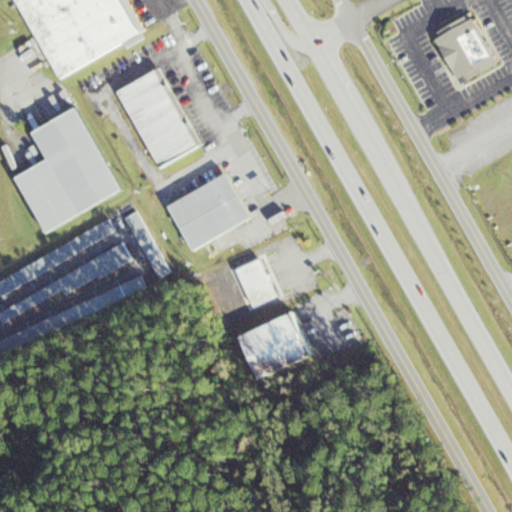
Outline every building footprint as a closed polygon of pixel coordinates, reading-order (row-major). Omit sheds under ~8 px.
[(16,0),(58,80),(145,35),(127,0),(16,0)] [(461,84),(499,62),(471,13),(433,35),(461,84)] [(157,168),(200,147),(163,68),(119,88),(157,168)] [(31,129),(46,160),(16,175),(43,231),(121,194),(78,107),(31,129)] [(251,219),(227,173),(168,204),(192,250),(251,219)] [(157,280),(170,275),(141,211),(129,217),(157,280)] [(0,279),(0,289),(2,293),(117,234),(111,222),(0,279)] [(89,262),(97,279),(133,261),(125,244),(89,262)] [(278,299),(263,259),(237,269),(252,309),(278,299)] [(43,318),(47,330),(148,291),(143,279),(43,318)] [(41,293),(47,290),(46,289),(12,309),(16,316),(45,299),(41,293)]
